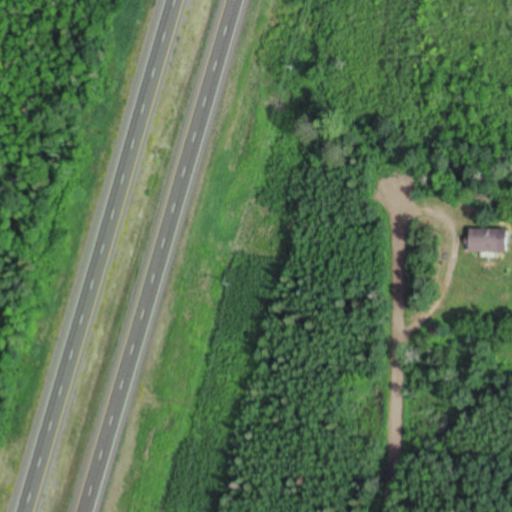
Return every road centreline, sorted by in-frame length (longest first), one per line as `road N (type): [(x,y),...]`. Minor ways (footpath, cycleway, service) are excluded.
road 1 (trunk): [(84,511),(235,0)]
road 2 (trunk): [(170,0),(21,511)]
road 3 (residential): [(400,175),(388,511)]
